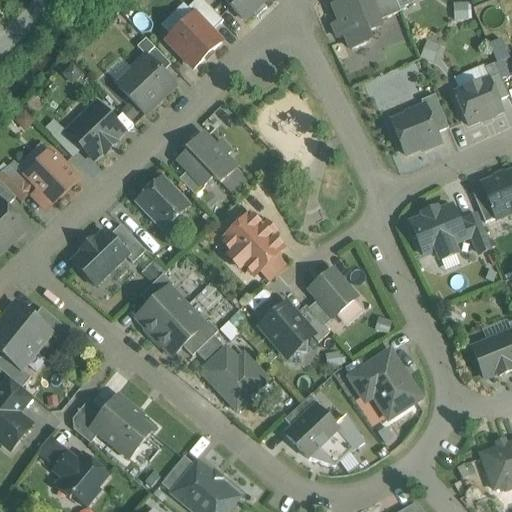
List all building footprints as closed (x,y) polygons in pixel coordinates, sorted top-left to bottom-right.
[(223,23),(201,0),(197,0),(188,9),(194,16),(195,16),(211,34),(223,23)] [(223,0),(244,22),(266,0),(223,0)] [(352,0),(350,0),(333,7),(340,24),(333,27),(338,40),(345,37),(351,52),(371,44),(367,35),(381,29),(379,23),(368,0),(355,0),(353,1),(352,0)] [(394,0),(368,0),(379,23),(401,14),(399,10),(394,0)] [(394,0),(399,10),(414,4),(412,0),(394,0)] [(194,16),(167,42),(193,70),(221,44),(211,34),(195,16),(194,16)] [(490,44),(501,75),(508,73),(504,60),(508,58),(502,39),(490,44)] [(170,66),(146,40),(137,48),(146,58),(162,74),(170,66)] [(146,58),(116,86),(145,116),(175,88),(162,74),(146,58)] [(509,98),(495,65),(484,69),(488,80),(498,103),(509,98)] [(502,113),(488,80),(454,95),(468,128),(502,113)] [(435,97),(421,102),(423,108),(424,107),(435,135),(448,130),(435,97)] [(122,133),(97,107),(68,134),(93,160),(102,151),(105,154),(115,145),(112,142),(122,133)] [(423,108),(407,114),(408,116),(391,123),(406,157),(439,143),(435,135),(424,107),(423,108)] [(25,114),(17,122),(22,127),(29,127),(34,122),(25,114)] [(215,149),(203,136),(187,150),(189,152),(178,162),(188,172),(203,188),(204,188),(214,178),(221,185),(236,170),(225,159),(231,153),(221,143),(215,149)] [(77,181),(53,157),(29,180),(37,188),(53,204),(77,181)] [(204,188),(203,188),(188,172),(179,180),(196,198),(205,189),(204,188)] [(511,174),(482,186),(484,190),(496,220),(511,214),(510,211),(511,210),(511,174)] [(24,186),(17,179),(6,189),(20,203),(37,188),(29,180),(24,186)] [(162,180),(137,204),(164,231),(188,208),(162,180)] [(16,199),(0,182),(0,202),(6,209),(16,199)] [(496,220),(484,190),(473,195),(485,225),(496,220)] [(6,209),(0,202),(0,254),(26,230),(6,209)] [(451,208),(438,214),(436,211),(422,216),(424,220),(411,225),(424,258),(436,253),(440,262),(456,256),(453,246),(472,238),(467,225),(459,229),(451,208)] [(282,249),(251,217),(223,244),(233,254),(229,258),(240,269),(244,266),(254,276),(258,272),(277,254),(282,249)] [(491,250),(477,217),(465,222),(472,238),(479,255),(491,250)] [(130,236),(121,227),(109,238),(127,257),(126,257),(133,265),(145,253),(130,236)] [(105,233),(94,243),(92,241),(81,251),(83,254),(73,264),(95,287),(126,257),(127,257),(109,238),(105,233)] [(277,254),(258,272),(270,284),(289,265),(277,254)] [(332,271),(308,292),(317,302),(333,320),(357,299),(332,271)] [(163,276),(140,298),(150,307),(168,289),(169,290),(173,286),(163,276)] [(150,307),(137,320),(155,339),(186,308),(169,290),(168,289),(150,307)] [(333,320),(317,302),(308,310),(324,328),(333,320)] [(33,319),(16,305),(1,324),(36,353),(51,336),(52,335),(33,319)] [(295,317),(286,306),(260,328),(282,353),(306,355),(307,343),(313,338),(313,337),(295,317)] [(308,310),(306,307),(295,317),(313,337),(313,338),(318,344),(329,334),(324,328),(308,310)] [(186,308),(155,339),(172,358),(183,348),(204,327),(186,308)] [(69,332),(41,309),(33,319),(52,335),(51,336),(60,343),(69,332)] [(204,327),(183,348),(192,358),(197,354),(214,337),(218,333),(208,322),(204,327)] [(36,353),(1,324),(0,324),(0,354),(3,357),(21,372),(22,371),(36,353)] [(511,334),(472,350),(484,380),(498,374),(499,377),(511,371),(511,370),(511,369),(511,368),(511,334)] [(214,337),(197,354),(205,362),(222,346),(214,337)] [(245,370),(226,350),(201,374),(237,412),(268,382),(251,365),(245,370)] [(390,353),(350,379),(359,393),(367,388),(389,421),(420,400),(390,353)] [(21,372),(3,357),(0,359),(0,371),(9,379),(22,389),(31,379),(22,371),(21,372)] [(22,389),(9,379),(0,390),(23,409),(33,398),(22,389)] [(23,409),(0,390),(0,443),(11,452),(32,427),(18,416),(23,409)] [(310,396),(284,421),(293,430),(316,407),(317,408),(319,406),(310,396)] [(142,418),(118,398),(105,413),(92,430),(99,435),(129,461),(152,433),(139,422),(142,418)] [(89,401),(73,421),(74,432),(91,445),(99,435),(92,430),(105,413),(89,401)] [(293,430),(286,436),(309,461),(340,432),(317,408),(316,407),(293,430)] [(511,444),(480,456),(493,491),(500,489),(501,491),(505,493),(511,490),(511,444)] [(68,453),(52,473),(61,481),(78,461),(68,453)] [(110,478),(83,455),(78,461),(61,481),(55,488),(70,501),(72,498),(87,510),(102,493),(99,491),(110,478)] [(184,458),(162,486),(173,495),(195,467),(184,458)] [(173,495),(172,495),(192,511),(215,511),(216,511),(217,511),(227,511),(239,498),(198,464),(195,467),(173,495)]
